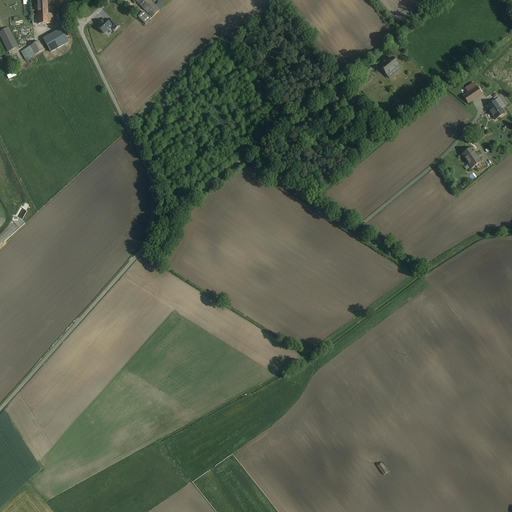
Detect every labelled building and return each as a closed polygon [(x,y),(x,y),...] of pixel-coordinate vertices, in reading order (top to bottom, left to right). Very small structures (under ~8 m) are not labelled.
[(46,0),(36,0),(37,11),(47,10),(46,0)] [(155,5),(150,0),(133,0),(144,10),(137,17),(146,25),(165,7),(159,1),(155,5)] [(47,10),(37,11),(37,25),(53,24),(53,10),(47,10)] [(109,24),(105,20),(97,27),(104,34),(111,27),(112,27),(109,24)] [(119,27),(112,20),(109,24),(112,27),(111,27),(115,30),(119,27)] [(18,47),(8,28),(0,32),(0,36),(8,52),(18,47)] [(61,29),(43,39),(51,53),(69,43),(61,29)] [(39,42),(21,52),(26,61),(44,51),(39,42)] [(382,67),(380,68),(382,72),(383,71),(389,78),(401,69),(392,58),(389,61),(388,59),(380,65),(382,67)] [(482,95),(477,87),(463,97),(468,105),(482,95)] [(336,103),(350,94),(346,88),(331,97),(336,103)] [(499,99),(486,107),(495,120),(505,114),(501,109),(504,106),(499,99)] [(482,163),(472,148),(461,156),(471,171),(482,163)] [(384,475),(387,473),(384,469),(385,467),(382,463),(378,466),(384,475)]
